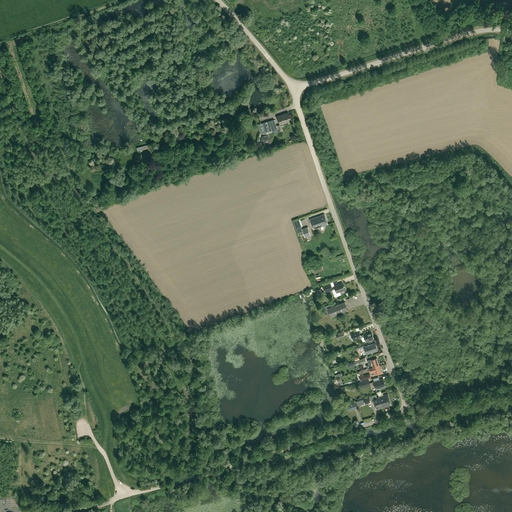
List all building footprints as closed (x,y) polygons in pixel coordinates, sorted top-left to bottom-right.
[(291,121),(288,113),(277,116),(280,124),(291,121)] [(272,134),(274,133),(277,132),(273,120),(257,124),(261,136),(260,142),(264,147),(270,145),(272,139),(271,138),(272,134)] [(328,224),(324,214),(310,219),(313,229),(328,224)] [(310,235),(308,228),(308,227),(302,229),(305,237),(310,235)] [(335,289),(338,296),(341,295),(340,291),(345,289),(342,283),(334,286),(332,287),(330,283),(323,286),(325,293),(335,289)] [(352,302),(347,304),(348,308),(358,305),(356,298),(351,299),(352,302)] [(348,310),(344,301),(337,305),(335,302),(333,303),(324,306),(326,310),(325,311),(327,315),(328,315),(330,314),(331,317),(348,310)] [(374,338),(372,332),(361,335),(359,331),(351,334),(353,340),(364,336),(366,341),(374,338)] [(363,347),(361,348),(364,354),(370,352),(378,350),(376,343),(368,345),(365,346),(365,347),(363,347)] [(366,365),(367,368),(379,365),(376,357),(367,360),(369,365),(366,365)] [(381,372),(379,365),(367,368),(368,371),(370,370),(371,372),(375,371),(375,374),(381,372)] [(360,389),(371,386),(369,379),(358,383),(360,389)] [(376,389),(385,386),(383,379),(372,382),(373,386),(374,385),(376,389)] [(391,405),(388,394),(378,397),(380,402),(382,401),(383,404),(381,405),(382,408),(391,405)] [(383,404),(382,401),(380,402),(378,397),(373,398),(376,409),(382,408),(381,405),(383,404)] [(0,506),(11,507),(11,497),(0,496),(0,506)]
